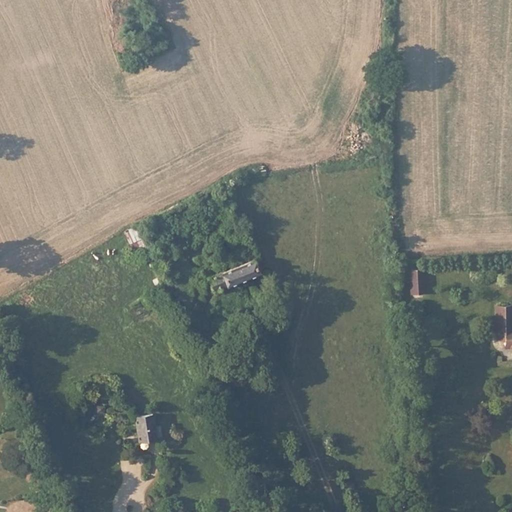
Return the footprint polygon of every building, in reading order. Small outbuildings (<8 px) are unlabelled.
[(130,251),(143,244),(137,231),(123,237),(130,251)] [(209,283),(188,291),(194,304),(238,285),(241,292),(249,289),(246,282),(260,276),(254,261),(208,280),(209,283)] [(421,270),(411,271),(411,279),(422,279),(421,270)] [(411,279),(409,280),(410,294),(422,294),(422,279),(411,279)] [(511,304),(495,304),(497,339),(505,339),(505,348),(511,347),(511,324),(511,325),(511,304)] [(188,317),(177,322),(182,332),(193,327),(188,317)] [(182,332),(185,340),(196,335),(193,327),(182,332)] [(151,414),(132,417),(137,441),(160,437),(158,427),(154,427),(151,414)]
